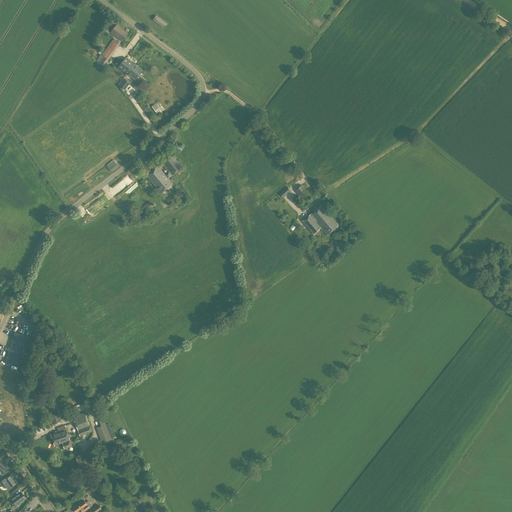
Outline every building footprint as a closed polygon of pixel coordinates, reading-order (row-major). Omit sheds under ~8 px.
[(152,20),(163,28),(167,23),(156,15),(152,20)] [(110,33),(121,42),(128,33),(117,25),(110,33)] [(111,43),(117,47),(121,43),(114,38),(111,43)] [(101,55),(97,60),(104,66),(104,65),(105,66),(108,62),(107,61),(112,55),(105,50),(102,54),(101,53),(103,51),(101,49),(98,53),(101,55)] [(133,72),(137,66),(126,57),(118,67),(127,73),(127,72),(129,73),(131,70),(133,72)] [(127,72),(127,73),(135,80),(143,70),(137,66),(133,72),(131,70),(129,73),(127,72)] [(125,90),(130,83),(124,78),(118,85),(125,90)] [(157,188),(161,193),(173,183),(169,179),(168,179),(183,166),(172,153),(146,175),(157,188)] [(111,172),(119,166),(113,160),(106,165),(111,172)] [(305,202),(311,196),(302,184),(295,191),(305,202)] [(279,193),(283,198),(291,191),(287,186),(279,193)] [(149,201),(138,211),(142,216),(154,206),(149,201)] [(321,205),(314,211),(324,224),(321,227),(321,228),(327,235),(338,225),(332,218),(333,218),(321,205)] [(138,214),(135,209),(124,218),(128,222),(138,214)] [(324,224),(314,211),(302,221),(314,235),(321,228),(321,227),(324,224)] [(494,274),(494,281),(492,281),(492,284),(494,284),(501,283),(501,274),(494,274)] [(15,332),(6,361),(21,366),(30,337),(15,332)] [(58,402),(62,414),(69,412),(65,400),(58,402)] [(51,414),(54,424),(60,422),(57,412),(51,414)] [(75,438),(80,436),(92,432),(84,412),(73,416),(79,434),(74,436),(75,438)] [(103,446),(116,441),(115,437),(111,438),(104,418),(99,420),(101,426),(97,428),(103,446)] [(55,446),(63,443),(65,449),(72,446),(66,429),(51,434),(55,446)] [(87,467),(83,454),(74,457),(79,470),(87,467)] [(9,467),(6,465),(1,460),(0,460),(0,467),(4,471),(9,467)] [(5,478),(2,481),(1,481),(0,479),(0,486),(3,484),(2,483),(3,483),(7,489),(15,483),(9,476),(5,479),(5,478)] [(21,492),(18,494),(18,493),(11,498),(16,506),(20,504),(19,503),(26,499),(21,492)] [(0,510),(0,511),(9,503),(6,499),(0,504),(0,505),(0,510)] [(89,501),(86,503),(84,500),(73,507),(76,511),(78,511),(80,511),(81,511),(82,511),(91,506),(91,504),(89,501)]
